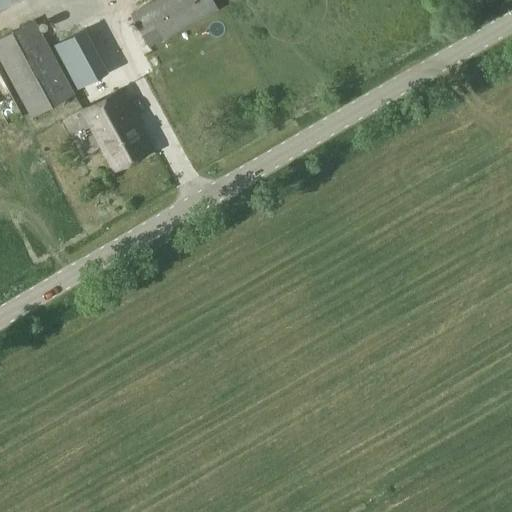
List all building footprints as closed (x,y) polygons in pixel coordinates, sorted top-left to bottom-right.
[(218,9),(213,0),(152,0),(130,12),(149,47),(218,9)] [(0,36),(0,61),(31,117),(74,93),(34,19),(0,36)] [(215,39),(167,61),(172,72),(160,78),(167,95),(228,66),(215,39)] [(78,87),(106,72),(98,56),(70,71),(78,87)] [(120,88),(82,109),(114,168),(152,148),(120,88)]
